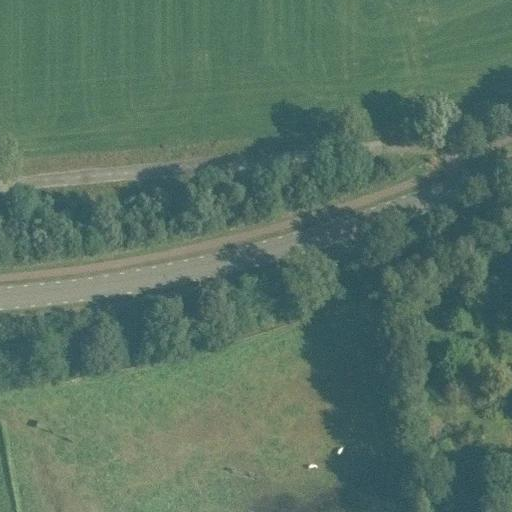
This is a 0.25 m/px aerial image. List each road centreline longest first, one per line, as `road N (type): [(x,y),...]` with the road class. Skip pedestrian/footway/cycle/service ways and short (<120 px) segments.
road 1 (unclassified): [(0,188),(429,145),(444,151),(463,188)]
road 2 (tertiary): [(0,300),(126,289),(312,242),(463,188)]
